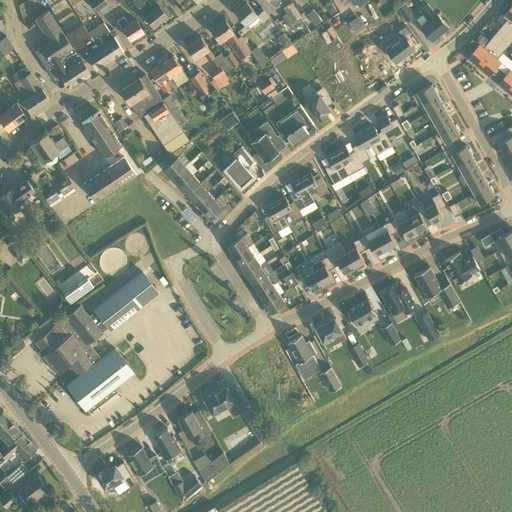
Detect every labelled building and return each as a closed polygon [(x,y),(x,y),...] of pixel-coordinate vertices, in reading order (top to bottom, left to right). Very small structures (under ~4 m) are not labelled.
[(88,0),(96,11),(107,3),(105,0),(88,0)] [(150,9),(142,0),(131,0),(143,15),(153,28),(168,16),(171,13),(165,7),(168,5),(163,0),(157,0),(155,1),(157,3),(150,9)] [(255,11),(247,1),(236,11),(247,24),(258,15),(263,22),(270,16),(261,6),(255,11)] [(331,1),(325,4),(330,14),(337,10),(331,1)] [(293,20),(301,15),(293,3),(285,8),(293,20)] [(405,18),(410,14),(407,9),(408,8),(405,3),(398,8),(405,18)] [(429,42),(446,29),(435,15),(433,16),(425,5),(417,10),(426,22),(418,27),(429,42)] [(322,20),(314,9),(307,14),(315,25),(322,20)] [(64,35),(63,33),(48,10),(35,19),(49,41),(35,51),(52,77),(58,73),(66,85),(70,86),(90,73),(83,61),(66,34),(64,35)] [(511,32),(511,11),(505,20),(508,24),(496,38),(503,43),(511,32)] [(129,24),(123,16),(116,20),(122,29),(123,29),(130,39),(143,31),(136,19),(129,24)] [(29,33),(38,27),(34,19),(24,25),(29,33)] [(238,38),(226,20),(213,29),(221,40),(226,37),(230,44),(231,43),(241,58),(252,51),(241,36),(238,38)] [(110,31),(104,22),(96,27),(102,36),(94,41),(83,23),(66,34),(83,61),(88,58),(96,69),(123,51),(113,36),(117,34),(113,28),(110,31)] [(401,37),(386,49),(397,62),(414,48),(412,45),(418,41),(406,25),(397,32),(401,37)] [(283,32),(278,37),(286,47),(292,43),(283,32)] [(511,32),(503,44),(509,49),(511,45),(511,32)] [(0,54),(13,46),(6,36),(0,39),(0,54)] [(210,72),(215,80),(225,73),(233,67),(226,56),(223,56),(221,53),(215,57),(201,36),(187,45),(196,58),(204,52),(210,61),(213,58),(219,66),(210,72)] [(503,43),(496,38),(484,53),(480,49),(468,64),(479,73),(485,66),(489,61),(490,59),(491,58),(493,56),(503,43)] [(479,73),(490,82),(502,67),(498,63),(509,49),(503,44),(479,73)] [(258,46),(252,51),(257,59),(260,65),(269,59),(264,53),(258,46)] [(375,60),(358,73),(366,84),(384,71),(380,64),(384,61),(377,51),(372,55),(375,60)] [(231,52),(226,56),(233,67),(239,63),(231,52)] [(189,78),(183,69),(174,55),(162,62),(172,77),(178,85),(189,78)] [(172,77),(162,62),(151,70),(161,84),(165,91),(170,87),(166,80),(173,90),(178,86),(178,85),(172,77)] [(275,83),(281,80),(272,63),(266,66),(275,83)] [(343,67),(327,79),(337,93),(335,94),(341,101),(342,99),(344,101),(355,93),(346,81),(351,77),(343,67)] [(41,88),(29,72),(16,82),(15,82),(16,85),(23,96),(25,94),(27,98),(22,101),(30,113),(50,100),(42,88),(41,88)] [(200,91),(208,86),(199,73),(191,78),(200,91)] [(163,99),(146,74),(121,90),(131,104),(140,118),(144,115),(164,144),(170,153),(179,148),(190,140),(180,125),(163,99)] [(511,77),(510,75),(498,90),(509,99),(511,94),(511,77)] [(275,86),(269,77),(266,80),(259,84),(265,93),(272,89),(275,86)] [(474,82),(463,88),(469,99),(480,93),(474,82)] [(281,99),(291,93),(287,85),(277,91),(281,99)] [(417,94),(423,104),(438,96),(432,86),(417,94)] [(333,101),(325,90),(308,102),(320,119),(327,114),(326,113),(331,109),(328,105),(333,101)] [(171,94),(163,99),(180,125),(187,120),(183,115),(184,114),(171,94)] [(10,106),(3,96),(0,97),(0,101),(6,109),(6,110),(16,123),(27,115),(16,101),(10,106)] [(264,112),(271,107),(266,101),(273,96),(259,105),(264,112)] [(443,106),(438,96),(423,104),(429,114),(443,106)] [(0,120),(7,130),(16,123),(6,110),(6,109),(0,101),(0,109),(2,112),(0,113),(0,120)] [(404,114),(398,103),(393,106),(399,117),(404,114)] [(292,120),(281,128),(287,138),(288,137),(293,143),(294,143),(293,142),(300,137),(300,138),(308,132),(306,129),(313,124),(314,124),(301,105),(288,114),(292,120)] [(443,106),(429,114),(434,124),(449,116),(443,106)] [(81,122),(96,144),(104,156),(122,144),(99,110),(81,122)] [(387,114),(377,120),(383,130),(387,138),(394,134),(397,139),(405,134),(396,118),(391,121),(387,114)] [(454,126),(449,116),(434,124),(440,134),(454,126)] [(122,117),(114,122),(118,128),(126,123),(122,117)] [(488,136),(499,131),(493,117),(481,123),(488,136)] [(266,158),(268,159),(281,150),(273,138),(279,134),(269,119),(263,123),(267,130),(254,139),(262,152),(261,153),(265,159),(266,158)] [(57,137),(63,133),(57,124),(51,128),(57,137)] [(374,125),(364,131),(372,145),(377,154),(392,145),(387,138),(383,130),(378,132),(374,125)] [(460,136),(454,126),(440,134),(446,144),(460,136)] [(358,143),(353,146),(355,150),(362,162),(369,158),(370,157),(365,148),(372,145),(364,131),(354,136),(358,143)] [(51,140),(45,132),(30,142),(42,161),(45,165),(50,166),(56,161),(57,157),(55,153),(58,151),(68,144),(65,139),(57,144),(53,139),(51,140)] [(511,133),(498,141),(504,151),(511,146),(511,133)] [(346,146),(336,151),(349,174),(353,180),(367,171),(364,166),(362,162),(355,150),(350,153),(346,146)] [(457,165),(472,157),(466,147),(452,155),(457,165)] [(165,167),(173,176),(185,165),(178,156),(183,152),(179,148),(170,153),(168,155),(173,160),(165,167)] [(238,159),(228,168),(236,178),(235,179),(240,185),(241,183),(242,185),(253,175),(247,167),(253,161),(243,150),(236,156),(238,159)] [(82,151),(60,166),(74,185),(90,174),(79,158),(84,154),(82,151)] [(330,164),(325,167),(334,183),(342,178),(345,184),(353,180),(349,174),(336,151),(326,157),(330,164)] [(137,173),(124,155),(84,183),(96,201),(137,173)] [(477,167),(472,157),(457,165),(463,175),(477,167)] [(369,158),(362,162),(364,166),(372,162),(369,158)] [(400,162),(392,167),(397,175),(405,170),(400,162)] [(173,176),(181,184),(193,173),(185,165),(173,176)] [(468,185),(483,177),(477,167),(463,175),(468,185)] [(301,178),(309,192),(316,188),(321,197),(329,192),(320,176),(315,179),(311,172),(301,178)] [(181,184),(188,193),(201,182),(193,173),(181,184)] [(488,187),(483,177),(468,185),(474,195),(488,187)] [(303,196),(309,192),(301,178),(291,184),(295,191),(290,194),(294,201),(294,200),(299,209),(300,209),(308,205),(303,196)] [(400,178),(392,183),(394,188),(403,183),(400,178)] [(35,191),(26,179),(15,188),(14,187),(0,196),(0,203),(2,207),(0,208),(0,211),(2,215),(4,213),(8,218),(8,219),(9,219),(10,220),(11,219),(12,219),(13,219),(14,218),(14,216),(14,214),(13,213),(14,212),(15,213),(20,209),(19,208),(20,208),(18,205),(24,200),(23,199),(35,191)] [(196,201),(208,191),(201,182),(188,193),(196,201)] [(56,191),(45,198),(49,204),(48,204),(49,207),(75,190),(74,187),(72,188),(69,183),(59,189),(61,192),(58,194),(56,191)] [(370,185),(364,189),(367,194),(373,191),(370,185)] [(494,197),(488,187),(474,195),(480,205),(494,197)] [(196,201),(203,209),(215,199),(208,191),(196,201)] [(220,195),(215,199),(203,209),(211,219),(219,212),(223,217),(233,208),(228,204),(220,195)] [(304,216),(300,209),(299,209),(294,200),(294,201),(289,203),(285,196),(275,202),(283,216),(290,212),(295,221),(304,216)] [(360,203),(363,208),(371,203),(368,198),(360,203)] [(288,225),(283,216),(275,202),(266,207),(270,214),(264,217),(273,233),(279,230),(288,225)] [(427,209),(435,224),(445,218),(437,203),(427,209)] [(455,216),(461,213),(455,203),(449,206),(455,216)] [(250,217),(252,220),(258,216),(255,211),(250,217)] [(411,218),(419,233),(429,227),(421,213),(411,218)] [(419,233),(411,218),(400,224),(408,238),(419,233)] [(321,226),(317,220),(312,224),(316,229),(321,226)] [(499,228),(481,238),(485,245),(494,240),(499,250),(511,242),(511,229),(505,233),(503,234),(499,228)] [(279,230),(273,233),(277,239),(282,236),(279,230)] [(389,230),(379,236),(387,251),(397,245),(389,230)] [(235,255),(249,246),(254,243),(247,233),(228,245),(235,255)] [(368,242),(376,256),(387,251),(379,236),(368,242)] [(511,242),(499,250),(508,265),(511,262),(511,242)] [(235,255),(241,264),(255,255),(249,246),(235,255)] [(347,254),(355,268),(365,263),(357,248),(347,254)] [(449,267),(445,269),(450,277),(453,275),(458,284),(473,276),(472,274),(481,269),(474,256),(466,260),(461,252),(445,260),(449,267)] [(336,260),(344,274),(355,268),(347,254),(336,260)] [(241,264),(247,274),(261,265),(255,255),(241,264)] [(247,274),(254,284),(267,275),(261,265),(247,274)] [(315,272),(323,286),(333,281),(325,266),(315,272)] [(441,288),(430,267),(416,274),(427,296),(439,289),(448,307),(459,301),(450,284),(441,288)] [(78,374),(79,373),(80,374),(66,385),(85,408),(93,402),(96,407),(118,390),(114,385),(133,370),(115,347),(100,358),(88,343),(102,332),(101,330),(107,325),(110,329),(158,291),(142,271),(94,308),(95,310),(89,315),(80,304),(52,326),(54,327),(35,342),(45,354),(43,355),(56,372),(68,362),(70,365),(78,374)] [(290,287),(298,282),(292,272),(284,278),(290,287)] [(323,286),(315,272),(304,278),(312,292),(323,286)] [(274,284),(267,275),(254,284),(260,293),(274,284)] [(94,286),(88,277),(64,295),(70,303),(94,286)] [(401,291),(396,282),(380,291),(393,313),(403,308),(405,313),(417,307),(407,288),(401,291)] [(260,293),(266,303),(280,294),(274,284),(260,293)] [(286,303),(280,294),(266,303),(272,312),(286,303)] [(368,299),(347,311),(355,326),(363,322),(365,326),(378,319),(375,315),(376,314),(368,299)] [(63,300),(54,308),(57,311),(66,304),(63,300)] [(429,340),(440,334),(427,311),(417,317),(429,340)] [(336,317),(316,328),(324,341),(336,334),(340,341),(347,337),(336,317)] [(390,324),(380,329),(389,347),(399,342),(390,324)] [(302,334),(288,342),(299,361),(296,363),(300,371),(318,362),(313,354),(317,352),(309,339),(306,341),(302,334)] [(359,342),(349,348),(359,365),(368,360),(359,342)] [(249,368),(235,376),(246,396),(254,391),(251,385),(269,375),(273,384),(284,378),(279,369),(287,365),(278,349),(248,365),(249,368)] [(330,365),(319,371),(330,389),(340,384),(330,365)] [(206,398),(209,404),(204,407),(209,415),(214,412),(215,413),(237,400),(243,411),(249,408),(241,395),(235,398),(228,385),(206,398)] [(0,447),(21,430),(2,408),(0,410),(0,433),(6,441),(0,447)] [(206,434),(211,430),(200,409),(194,413),(192,410),(178,418),(183,427),(188,435),(199,429),(206,434)] [(252,424),(251,424),(251,426),(252,425),(259,439),(260,440),(261,439),(265,437),(266,436),(266,435),(265,435),(256,419),(256,418),(256,417),(255,418),(256,419),(257,421),(252,424)] [(172,436),(168,428),(155,435),(163,450),(162,451),(166,459),(169,464),(177,459),(174,454),(182,450),(174,435),(172,436)] [(23,459),(36,448),(20,430),(21,430),(0,447),(0,450),(6,457),(14,450),(23,459)] [(143,446),(129,454),(140,474),(145,482),(165,470),(156,454),(149,457),(143,446)] [(224,452),(211,462),(219,471),(230,462),(224,452)] [(105,469),(97,474),(106,488),(112,483),(115,487),(125,479),(130,486),(135,482),(124,461),(117,466),(116,464),(106,471),(105,469)] [(325,511),(296,463),(218,510),(215,505),(203,511),(325,511)] [(12,471),(7,475),(13,482),(18,478),(21,475),(16,468),(12,471)] [(47,488),(38,475),(32,480),(30,478),(24,482),(26,484),(17,491),(26,503),(35,497),(37,499),(42,494),(41,492),(47,488)] [(183,480),(174,485),(182,501),(203,484),(195,475),(186,483),(185,483),(183,480)] [(0,499),(7,507),(17,498),(9,490),(0,497),(0,499)]
